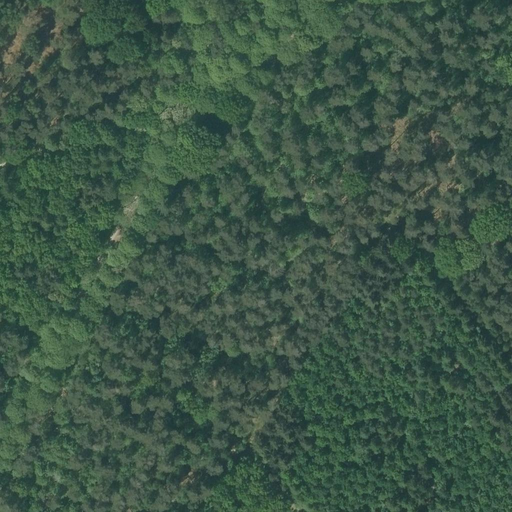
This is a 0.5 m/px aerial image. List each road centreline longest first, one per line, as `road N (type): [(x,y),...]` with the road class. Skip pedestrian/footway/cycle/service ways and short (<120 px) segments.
road 1 (track): [(511,369),(386,225),(245,423),(64,324)]
road 2 (track): [(199,76),(0,442)]
road 3 (track): [(199,76),(0,152)]
road 4 (track): [(310,0),(247,57),(199,76)]
